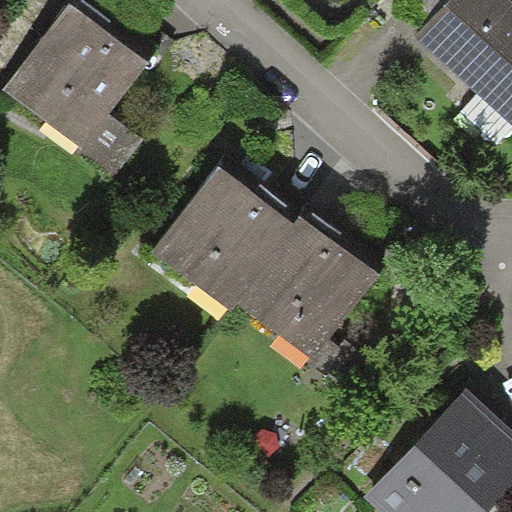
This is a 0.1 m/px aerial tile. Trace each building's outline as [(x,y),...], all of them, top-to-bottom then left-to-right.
[(511,125),(511,23),(487,0),(411,0),(387,26),(503,135),(511,125)] [(145,64),(64,4),(0,89),(0,101),(76,158),(145,64)] [(288,244),(216,186),(151,266),(222,324),(228,318),(288,244)] [(371,290),(299,231),(288,244),(228,318),(300,377),(371,290)] [(481,511),(511,480),(511,460),(455,406),(360,504),(368,511),(481,511)]
